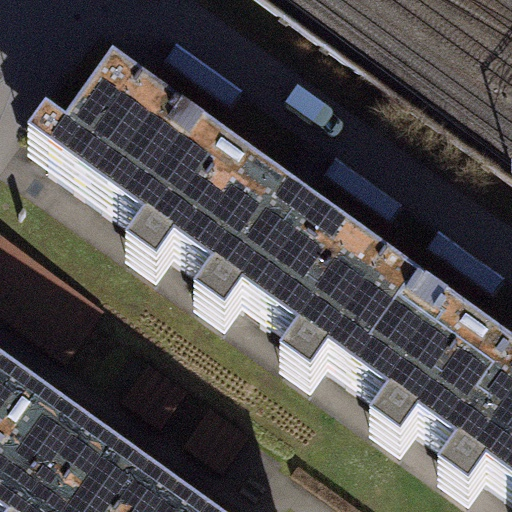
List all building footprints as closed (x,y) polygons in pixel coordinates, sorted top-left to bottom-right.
[(178,49),(165,67),(231,113),(243,96),(178,49)] [(49,177),(294,353),(359,263),(113,88),(49,177)] [(338,163),(325,181),(391,227),(404,209),(338,163)] [(427,254),(494,301),(507,283),(440,236),(427,254)] [(0,240),(0,321),(67,368),(105,314),(0,240)] [(294,353),(511,508),(511,372),(359,263),(294,353)] [(149,372),(123,409),(161,435),(187,398),(149,372)] [(35,511),(85,441),(0,382),(0,511),(35,511)] [(212,415),(184,453),(222,480),(249,442),(212,415)] [(184,511),(85,441),(35,511),(184,511)]
